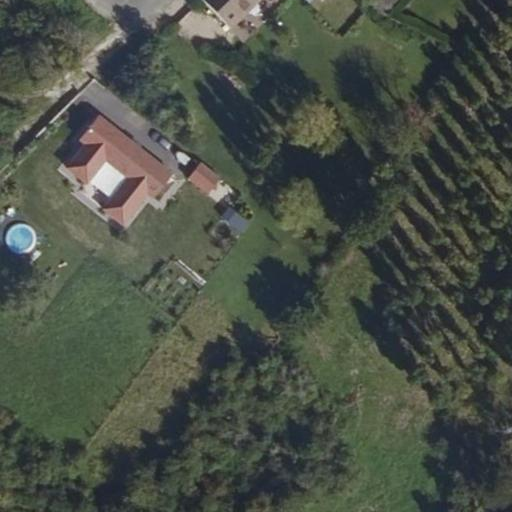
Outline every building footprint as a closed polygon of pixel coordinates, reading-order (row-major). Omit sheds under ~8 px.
[(265,0),(208,0),(232,24),(254,0),(263,0),(265,1),(265,0)] [(237,29),(265,1),(263,0),(254,0),(232,24),(237,29)] [(390,15),(402,0),(377,0),(372,6),(390,15)] [(28,49),(56,35),(49,19),(20,32),(28,49)] [(125,234),(172,171),(97,116),(60,166),(87,186),(104,163),(125,179),(98,215),(125,234)] [(202,168),(190,176),(201,194),(213,186),(202,168)]
